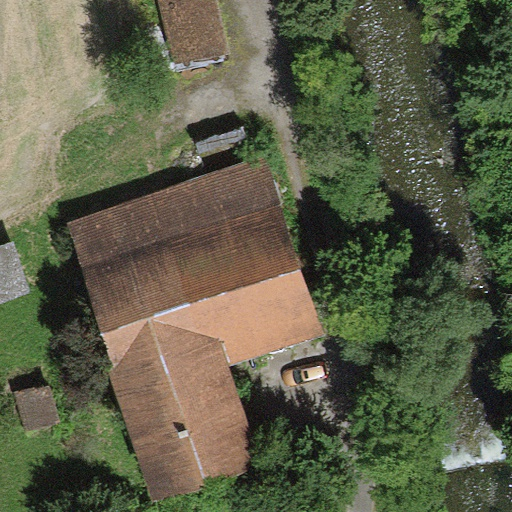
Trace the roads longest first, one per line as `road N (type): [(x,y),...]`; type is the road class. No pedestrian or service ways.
road 1 (residential): [(305,179),(353,396),(354,511)]
road 2 (track): [(269,0),(305,179)]
